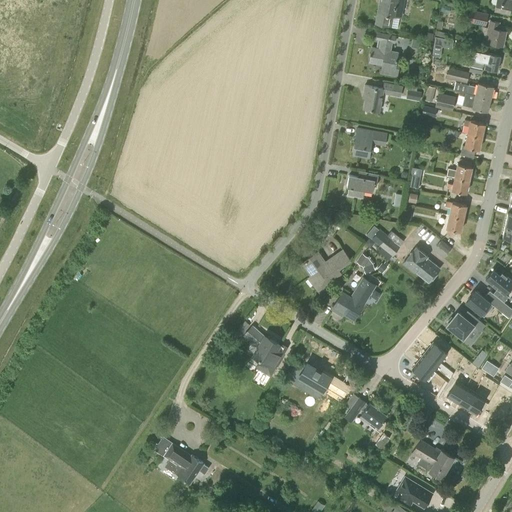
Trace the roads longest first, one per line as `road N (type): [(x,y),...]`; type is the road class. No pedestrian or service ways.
road 1 (residential): [(385,368),(246,288),(317,193),(351,0)]
road 2 (primary): [(133,0),(74,184),(0,322)]
road 3 (residential): [(385,368),(475,266),(511,100)]
road 4 (unclassified): [(109,0),(50,169)]
road 5 (residential): [(511,453),(385,368)]
